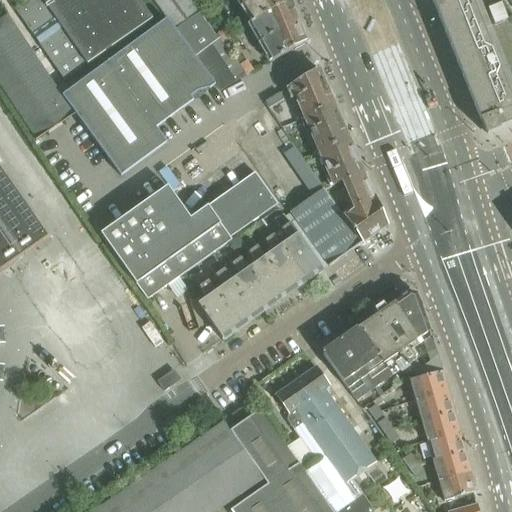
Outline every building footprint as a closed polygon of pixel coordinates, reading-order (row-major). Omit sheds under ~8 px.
[(0,0),(0,274),(50,240),(0,168),(0,0)] [(138,0),(29,0),(15,10),(64,81),(152,20),(138,0)] [(189,0),(153,0),(163,13),(168,20),(171,25),(195,8),(189,0)] [(238,0),(253,22),(251,23),(251,24),(289,2),(287,0),(238,0)] [(436,0),(433,1),(433,3),(432,3),(480,122),(481,121),(487,137),(500,131),(499,130),(511,124),(511,85),(477,0),(436,0)] [(305,43),(306,43),(303,37),(304,35),(301,28),(299,28),(292,12),(293,10),(290,2),(289,2),(251,24),(272,62),(305,43)] [(238,67),(195,8),(171,25),(218,89),(220,92),(246,78),(238,67)] [(74,117),(7,17),(0,21),(0,85),(37,141),(74,117)] [(167,20),(62,97),(121,178),(167,144),(156,130),(193,102),(190,99),(197,94),(209,90),(215,86),(183,43),(167,20)] [(229,27),(218,33),(223,41),(234,34),(229,27)] [(247,62),(238,67),(246,78),(253,73),(247,62)] [(318,70),(286,90),(291,100),(295,98),(304,119),(333,107),(332,104),(333,102),(329,93),(327,92),(318,70)] [(279,94),(265,103),(269,109),(284,100),(279,94)] [(347,138),(348,136),(344,127),(342,126),(333,107),(304,119),(319,153),(348,141),(347,138)] [(348,141),(319,153),(333,187),(342,183),(362,174),(354,155),(355,153),(351,144),(349,144),(348,141)] [(354,211),(344,218),(362,244),(387,227),(375,200),(373,200),(368,187),(369,185),(365,176),(363,176),(362,174),(342,183),(354,211)] [(167,188),(101,235),(147,301),(231,242),(229,239),(276,206),(255,175),(207,209),(207,208),(190,220),(167,188)] [(362,244),(344,218),(324,191),(291,215),(310,242),(329,268),(362,244)] [(284,231),(275,237),(281,246),(281,247),(306,284),(323,272),(298,236),(298,235),(284,214),(276,220),(284,231)] [(267,243),(258,249),(264,258),(264,259),(290,295),(306,284),(281,247),(281,246),(275,237),(267,226),(259,232),(267,243)] [(250,238),(242,243),(257,264),(248,270),(248,271),(273,307),(290,295),(264,259),(264,258),(258,249),(250,238)] [(234,266),(225,272),(231,281),(231,282),(257,318),(273,307),(248,271),(248,270),(234,250),(226,255),(234,266)] [(217,278),(208,284),(215,293),(215,294),(240,330),(257,318),(231,282),(231,281),(225,272),(217,261),(209,267),(217,278)] [(201,273),(193,278),(205,295),(195,302),(198,306),(197,306),(222,342),(223,342),(240,330),(215,294),(215,293),(208,284),(201,273)] [(416,296),(409,294),(394,304),(410,327),(404,331),(413,344),(421,339),(427,355),(428,354),(431,362),(438,357),(429,333),(416,296)] [(394,304),(376,317),(401,352),(399,354),(407,366),(408,366),(413,374),(414,374),(418,371),(413,363),(415,361),(407,349),(413,344),(404,331),(410,327),(394,304)] [(392,377),(400,372),(394,364),(390,364),(389,361),(399,354),(401,352),(376,317),(358,330),(392,377)] [(374,390),(392,377),(358,330),(340,342),(374,390)] [(340,342),(322,355),(356,402),(374,390),(340,342)] [(414,374),(416,380),(443,372),(438,357),(431,362),(418,371),(414,374)] [(289,415),(287,422),(316,463),(304,471),(331,511),(372,511),(352,482),(376,464),(324,391),(328,388),(316,369),(276,397),(289,415)] [(409,382),(415,402),(448,393),(443,372),(416,380),(409,382)] [(164,378),(157,383),(164,393),(171,388),(164,378)] [(448,393),(415,402),(421,422),(454,413),(448,393)] [(369,411),(375,421),(383,416),(376,406),(369,411)] [(245,408),(232,416),(237,424),(250,415),(245,408)] [(261,410),(230,432),(267,486),(230,511),(331,511),(304,471),(261,410)] [(454,413),(421,422),(427,442),(460,433),(454,413)] [(392,429),(385,419),(378,424),(385,434),(392,429)] [(399,439),(392,429),(385,434),(392,444),(399,439)] [(460,433),(427,442),(432,462),(466,453),(460,433)] [(466,453),(432,462),(438,483),(471,473),(466,453)] [(410,455),(403,460),(410,470),(417,465),(410,455)] [(424,475),(417,465),(410,470),(417,480),(424,475)] [(471,473),(438,483),(444,503),(477,493),(471,473)]
